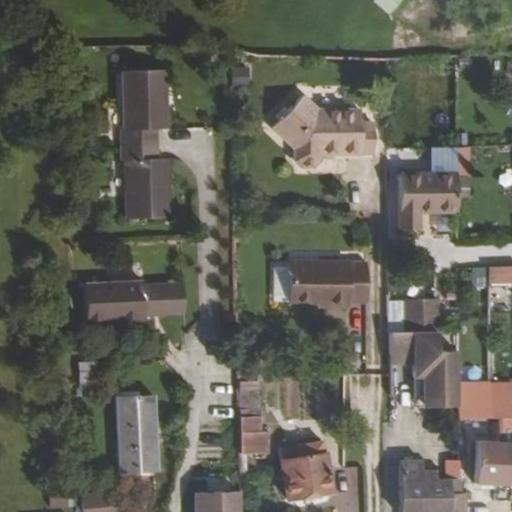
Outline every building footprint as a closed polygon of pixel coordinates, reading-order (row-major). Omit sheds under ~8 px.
[(371,0),(387,14),(399,0),(371,0)] [(164,64),(122,65),(124,121),(121,121),(121,138),(157,137),(156,122),(158,121),(158,96),(166,96),(164,64)] [(324,99),(307,86),(280,120),(303,138),(303,150),(308,156),(318,156),(325,150),(326,142),(365,142),(365,114),(365,100),(324,99)] [(166,96),(158,96),(158,121),(167,122),(166,96)] [(378,114),(365,114),(365,142),(378,142),(378,114)] [(157,137),(121,138),(122,154),(126,154),(128,211),(171,209),(169,180),(162,180),(160,153),(157,152),(157,137)] [(169,153),(160,153),(162,180),(169,180),(169,153)] [(458,168),(402,169),(402,225),(424,226),(424,208),(458,207),(458,168)] [(370,294),(370,255),(353,255),(353,257),(295,258),(295,297),(323,297),(332,297),(332,303),(353,302),(354,294),(370,294)] [(511,285),(511,264),(490,266),(491,287),(511,285)] [(474,285),(489,284),(489,267),(473,267),(474,285)] [(144,277),(85,281),(86,318),(146,315),(146,311),(161,310),(160,282),(145,282),(144,277)] [(407,295),(407,328),(441,327),(439,294),(407,295)] [(457,395),(458,346),(438,346),(438,327),(407,328),(392,328),(392,360),(413,361),(413,375),(422,375),(422,397),(425,397),(425,405),(457,405),(457,395)] [(422,397),(422,375),(413,375),(413,405),(425,405),(425,397),(422,397)] [(247,376),(240,377),(240,417),(241,449),(269,448),(268,426),(261,426),(261,410),(249,410),(247,376)] [(143,392),(118,394),(122,469),(160,466),(155,392),(143,392)] [(507,395),(457,395),(457,405),(458,416),(508,414),(507,395)] [(511,440),(476,438),(475,483),(511,483),(511,440)] [(328,441),(310,441),(311,449),(303,449),(303,456),(286,457),(289,496),(333,491),(328,441)] [(420,459),(399,459),(399,511),(448,511),(449,511),(449,509),(457,509),(457,459),(442,459),(442,479),(432,478),(432,470),(420,469),(420,459)] [(242,511),(242,489),(197,491),(197,511),(242,511)] [(82,492),(81,511),(118,511),(119,494),(82,492)]
